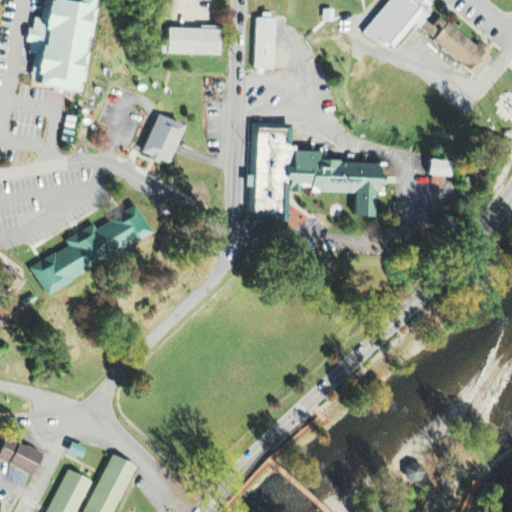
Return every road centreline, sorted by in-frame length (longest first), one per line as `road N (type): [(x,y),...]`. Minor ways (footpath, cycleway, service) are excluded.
road 1 (primary): [(200,511),(461,259),(511,195)]
road 2 (residential): [(0,417),(79,413),(218,274),(233,236)]
road 3 (residential): [(233,236),(109,164),(0,173)]
road 4 (residential): [(239,0),(233,236)]
road 5 (residential): [(193,511),(112,427),(79,413)]
